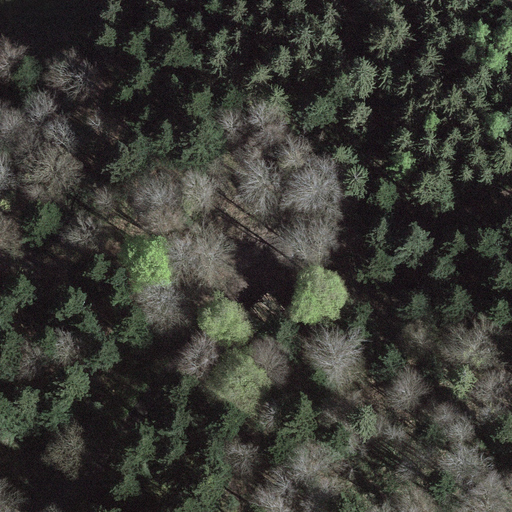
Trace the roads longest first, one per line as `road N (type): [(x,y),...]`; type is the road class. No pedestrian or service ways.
road 1 (track): [(50,511),(115,447),(238,274),(393,213),(511,191)]
road 2 (track): [(0,245),(127,258),(234,243),(286,250)]
